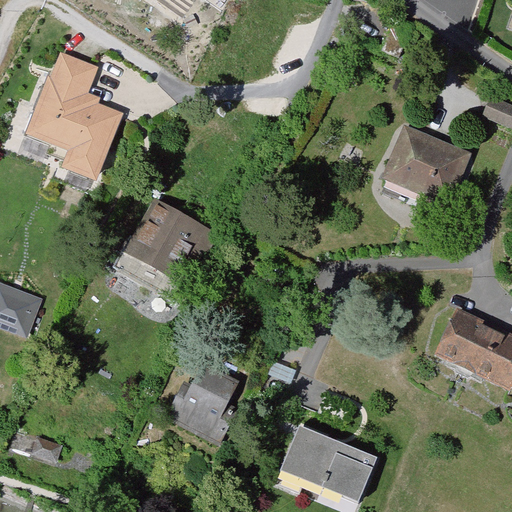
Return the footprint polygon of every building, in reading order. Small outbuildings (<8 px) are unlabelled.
[(99,68),(62,53),(31,132),(70,148),(62,169),(99,183),(128,110),(89,94),(99,68)] [(511,126),(511,108),(488,104),(485,121),(511,126)] [(405,130),(384,181),(449,209),(471,157),(405,130)] [(155,198),(113,270),(180,309),(222,237),(155,198)] [(42,299),(0,283),(0,328),(27,339),(42,299)] [(511,391),(511,389),(511,334),(460,309),(437,355),(511,391)] [(194,362),(167,416),(222,443),(249,389),(194,362)] [(302,425),(278,483),(347,511),(355,511),(379,457),(302,425)]
